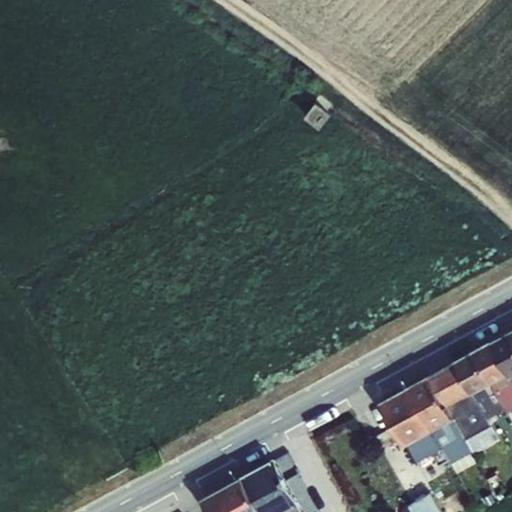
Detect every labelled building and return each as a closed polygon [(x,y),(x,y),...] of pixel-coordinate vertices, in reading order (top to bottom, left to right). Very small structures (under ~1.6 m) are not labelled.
[(304,116),(318,123),(327,105),(312,98),(304,116)] [(511,330),(511,329),(494,338),(510,370),(511,373),(511,330)] [(492,380),(510,370),(494,338),(476,348),(492,380)] [(456,359),(474,389),(492,380),(476,348),(456,359)] [(448,403),(474,389),(456,359),(431,373),(448,403)] [(511,373),(510,370),(492,380),(508,406),(511,413),(511,373)] [(411,384),(434,426),(455,415),(448,403),(431,373),(411,384)] [(508,406),(492,380),(474,389),(489,416),(508,406)] [(405,441),(433,426),(434,426),(411,384),(382,400),(405,441)] [(474,389),(448,403),(455,415),(467,437),(493,423),(489,416),(474,389)] [(467,437),(455,415),(434,426),(433,426),(445,445),(453,460),(472,450),(467,437)] [(467,437),(472,450),(500,437),(493,423),(467,437)] [(445,445),(433,426),(405,441),(417,460),(445,445)] [(453,460),(459,469),(477,459),(472,450),(453,460)] [(488,477),(496,493),(505,488),(487,455),(480,458),(489,476),(488,477)] [(244,474),(264,511),(279,511),(298,502),(273,459),(244,474)] [(263,511),(264,511),(244,474),(204,496),(212,511),(263,511)] [(480,497),(485,506),(498,499),(492,490),(480,497)] [(410,502),(415,511),(443,511),(432,491),(410,502)] [(303,511),(298,502),(279,511),(303,511)]
